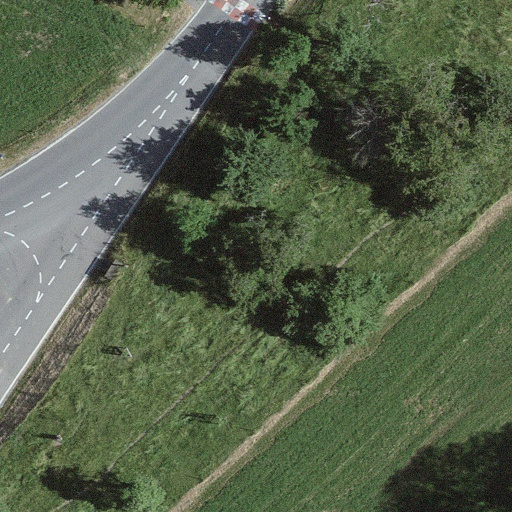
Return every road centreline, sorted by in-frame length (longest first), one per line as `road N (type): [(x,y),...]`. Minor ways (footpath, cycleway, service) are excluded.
road 1 (tertiary): [(0,356),(124,171)]
road 2 (tertiary): [(124,171),(238,0)]
road 3 (tertiary): [(0,219),(124,171)]
